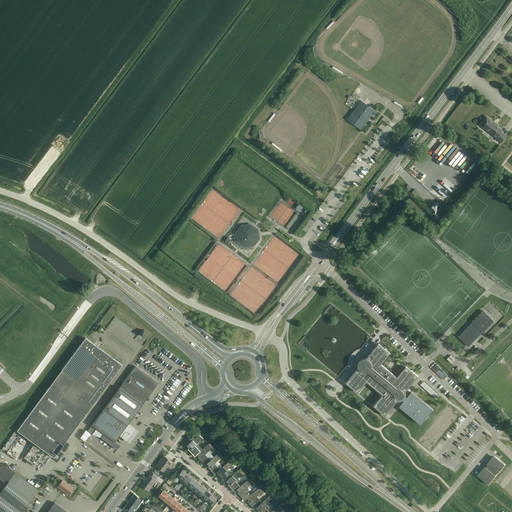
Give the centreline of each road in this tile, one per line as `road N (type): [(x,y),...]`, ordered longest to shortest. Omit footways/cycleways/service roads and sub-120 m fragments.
road 1 (residential): [(433,511),(496,435),(319,262)]
road 2 (tertiary): [(319,262),(511,8)]
road 3 (unclassified): [(262,333),(177,297),(79,227),(0,191)]
road 4 (unclassified): [(428,511),(291,383),(283,349),(268,337)]
road 5 (primary): [(234,391),(254,395),(391,497)]
road 6 (primary): [(391,497),(286,398)]
road 7 (primary): [(192,327),(75,243)]
road 8 (primary): [(75,243),(182,333)]
